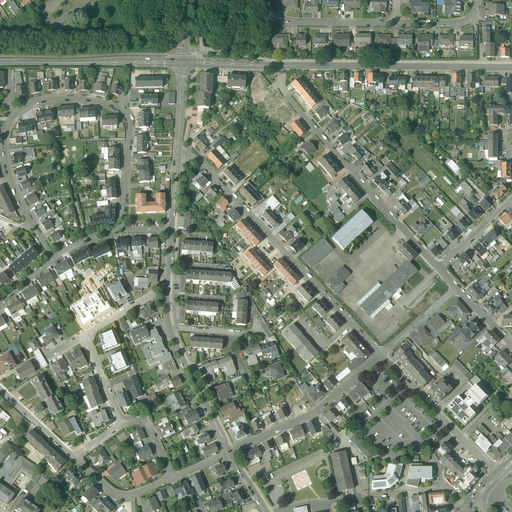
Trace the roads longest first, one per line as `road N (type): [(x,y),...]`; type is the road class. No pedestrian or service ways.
road 1 (secondary): [(511,66),(181,62)]
road 2 (residential): [(382,355),(217,177),(177,153)]
road 3 (residential): [(439,269),(282,82)]
road 4 (residential): [(16,118),(64,99),(126,115),(122,228)]
road 5 (secondary): [(181,62),(0,63)]
road 6 (residential): [(382,355),(316,411),(231,452)]
road 7 (residential): [(497,476),(382,355)]
road 8 (residential): [(53,259),(11,175),(8,136),(16,118)]
road 9 (residential): [(268,0),(272,13),(290,23),(396,24)]
road 10 (residential): [(169,329),(231,452)]
